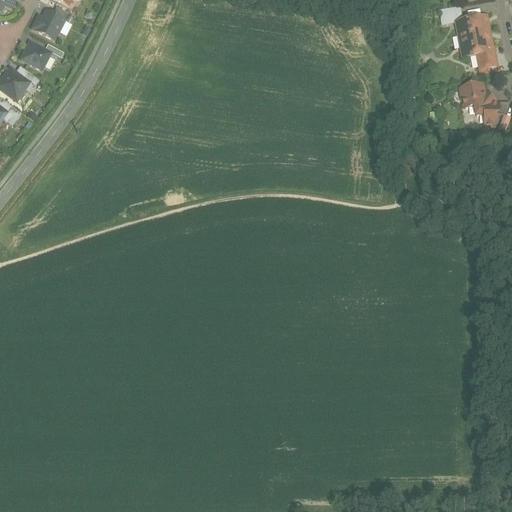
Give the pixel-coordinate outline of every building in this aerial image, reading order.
[(0,0),(0,6),(11,12),(16,0),(0,0)] [(50,0),(50,2),(67,9),(70,0),(50,0)] [(56,9),(52,17),(65,23),(69,25),(73,17),(56,9)] [(453,27),(462,25),(459,11),(437,16),(440,31),(453,28),(453,27)] [(33,32),(33,33),(54,44),(65,23),(52,17),(44,13),(42,18),(38,16),(31,30),(33,32)] [(496,71),(486,20),(462,25),(453,27),(453,28),(460,64),(474,62),(478,81),(490,79),(488,72),(496,71)] [(29,43),(19,62),(42,73),(52,54),(29,43)] [(9,69),(0,82),(0,92),(16,104),(30,84),(9,69)] [(474,121),(482,121),(482,133),(498,133),(498,118),(498,107),(484,96),(482,87),(456,93),(461,114),(472,111),(474,121)] [(0,107),(0,125),(8,114),(0,107)]
